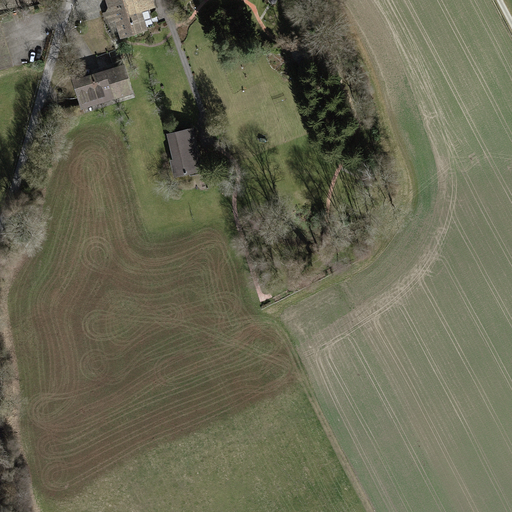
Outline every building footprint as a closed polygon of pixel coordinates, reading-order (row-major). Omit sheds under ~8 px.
[(145,0),(111,0),(112,1),(113,1),(115,9),(118,19),(124,37),(144,30),(138,12),(148,8),(145,0)] [(153,0),(145,0),(148,8),(155,6),(153,0)] [(118,19),(115,9),(105,13),(108,22),(118,19)] [(0,26),(0,67),(11,64),(0,26)] [(76,85),(125,70),(123,65),(107,70),(107,72),(75,82),(76,85)] [(125,70),(76,85),(83,107),(131,92),(125,70)] [(192,129),(170,134),(171,138),(174,137),(179,160),(173,161),(175,172),(185,173),(200,165),(192,129)]
